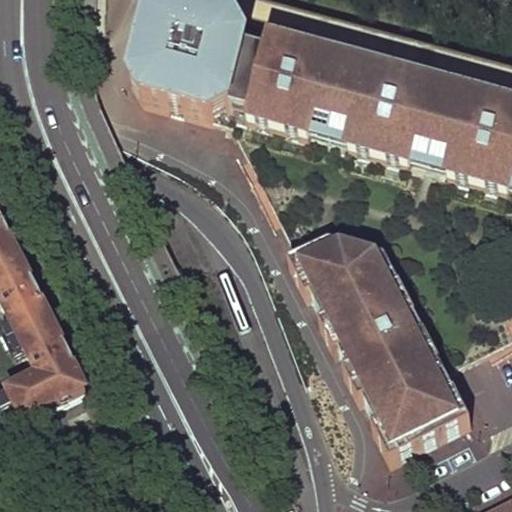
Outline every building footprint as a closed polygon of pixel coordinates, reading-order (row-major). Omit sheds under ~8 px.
[(511,116),(506,115),(505,119),(493,115),(494,111),(469,104),(466,114),(447,108),(429,103),(432,94),(407,87),(405,91),(393,88),(394,83),(370,77),(368,86),(348,81),(349,78),(329,72),(331,66),(307,59),(306,63),(293,59),(294,56),(269,49),(266,57),(249,52),(247,56),(228,51),(233,31),(172,15),(169,14),(149,25),(132,90),(143,110),(206,127),(209,118),(224,110),(233,112),(234,105),(252,110),(249,122),(247,130),(309,147),(311,142),(315,127),(334,132),(353,138),(349,153),(348,158),(410,174),(411,170),(415,154),(434,160),(452,165),(448,180),(446,185),(509,202),(510,197),(511,189),(511,116)] [(247,56),(249,52),(237,33),(233,31),(228,51),(247,56)] [(350,71),(331,66),(329,72),(349,78),(350,71)] [(349,78),(348,81),(368,86),(370,77),(350,71),(349,78)] [(407,87),(394,83),(393,88),(405,91),(407,87)] [(447,108),(450,99),(432,94),(429,103),(447,108)] [(466,114),(469,104),(450,99),(447,108),(466,114)] [(233,112),(231,117),(249,122),(252,110),(234,105),(233,112)] [(233,112),(224,110),(209,118),(206,127),(211,129),(221,123),(231,117),(233,112)] [(506,115),(494,111),(493,115),(505,119),(506,115)] [(311,142),(330,147),(334,132),(315,127),(311,142)] [(353,138),(334,132),(330,147),(349,153),(353,138)] [(434,160),(415,154),(411,170),(430,175),(434,160)] [(430,175),(448,180),(452,165),(434,160),(430,175)] [(25,431),(86,400),(75,377),(36,298),(0,225),(0,304),(40,385),(10,403),(25,431)] [(391,472),(471,432),(445,380),(443,381),(434,386),(429,376),(438,372),(440,371),(425,339),(422,340),(417,342),(409,326),(414,324),(416,323),(400,291),(398,293),(391,296),(387,287),(394,283),(390,277),(383,280),(376,267),(377,263),(330,250),(299,266),(289,271),(307,307),(312,305),(324,330),(319,332),(335,364),(343,360),(347,368),(352,376),(344,380),(359,412),(364,409),(377,434),(372,437),(391,472)] [(386,265),(377,263),(376,267),(383,280),(390,277),(385,267),(386,265)] [(398,293),(394,283),(387,287),(391,296),(398,293)] [(422,340),(414,324),(409,326),(417,342),(422,340)] [(443,381),(438,372),(429,376),(434,386),(443,381)]
